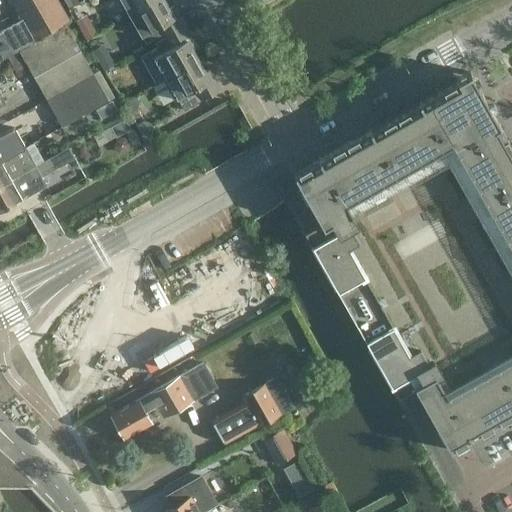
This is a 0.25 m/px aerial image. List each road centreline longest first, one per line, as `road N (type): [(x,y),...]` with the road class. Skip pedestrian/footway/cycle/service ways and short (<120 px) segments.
road 1 (unclassified): [(295,142),(52,280)]
road 2 (unclassified): [(511,19),(295,142)]
road 3 (residential): [(217,0),(295,142)]
